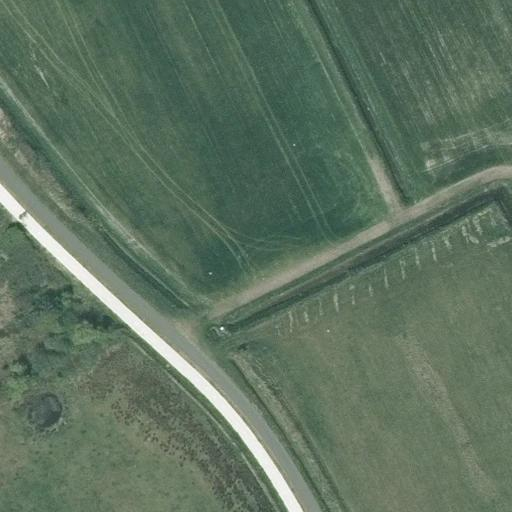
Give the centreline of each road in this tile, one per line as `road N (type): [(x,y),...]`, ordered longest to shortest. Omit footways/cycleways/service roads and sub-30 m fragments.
road 1 (unclassified): [(312,511),(247,413),(0,169)]
road 2 (track): [(511,162),(244,293),(163,349)]
